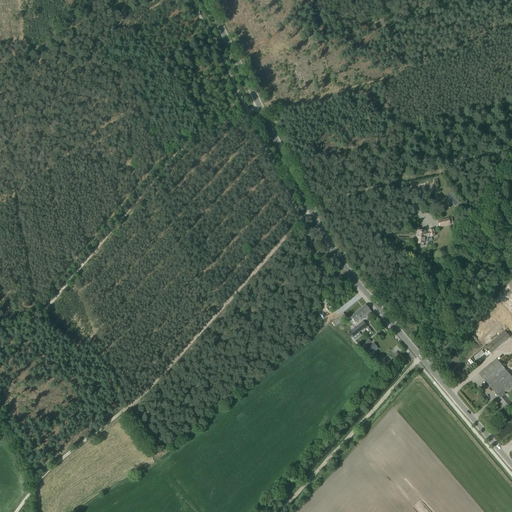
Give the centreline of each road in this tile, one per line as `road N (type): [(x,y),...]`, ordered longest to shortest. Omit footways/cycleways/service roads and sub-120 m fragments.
road 1 (tertiary): [(511,465),(329,244),(207,0)]
road 2 (track): [(310,212),(129,405),(34,482)]
road 3 (track): [(247,111),(190,139),(45,307),(19,326)]
road 4 (track): [(279,511),(416,362)]
road 5 (track): [(158,458),(130,414),(71,276)]
road 6 (track): [(405,72),(247,111)]
road 7 (track): [(511,268),(428,367)]
